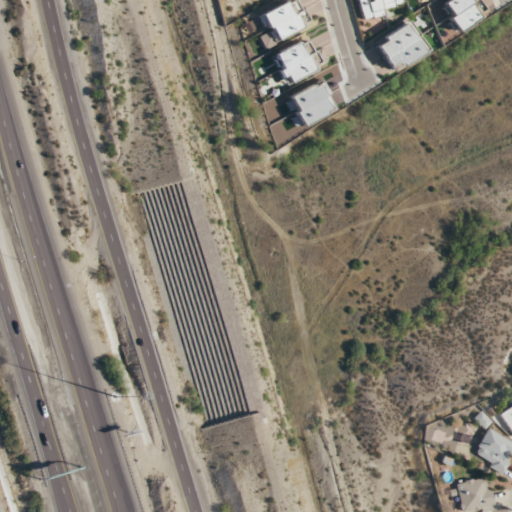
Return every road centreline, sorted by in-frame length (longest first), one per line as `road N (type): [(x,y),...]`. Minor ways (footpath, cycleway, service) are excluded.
road 1 (secondary): [(197,511),(96,184),(50,0)]
road 2 (motorway): [(121,511),(0,101)]
road 3 (motorway): [(0,276),(70,511)]
